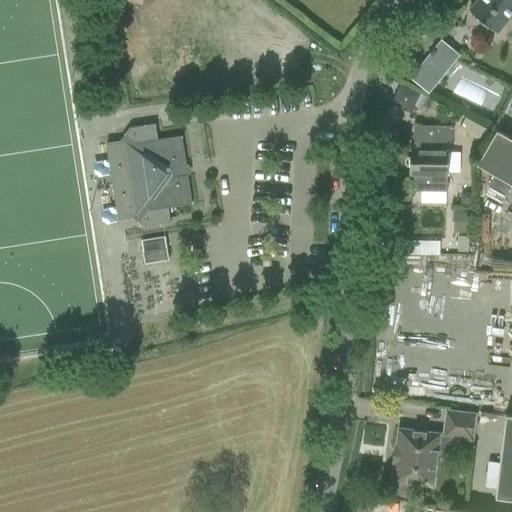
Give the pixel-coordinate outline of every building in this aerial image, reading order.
[(511,0),(477,0),(468,11),(484,24),(495,33),(500,27),(511,12),(511,0)] [(425,65),(413,79),(428,91),(440,76),(425,65)] [(104,99),(106,109),(116,108),(115,97),(104,99)] [(409,148),(408,175),(412,175),(412,191),(447,191),(447,176),(447,172),(447,152),(447,149),(446,149),(446,140),(451,140),(452,126),(413,125),(413,140),(419,140),(419,149),(409,148)] [(511,139),(509,138),(496,130),(476,165),(511,185),(511,139)] [(212,252),(193,135),(142,143),(161,260),(212,252)] [(460,192),(459,205),(471,205),(472,192),(460,192)] [(452,211),(452,235),(469,235),(469,211),(452,211)] [(457,238),(457,253),(467,253),(467,238),(457,238)] [(439,253),(439,240),(410,240),(409,252),(439,253)] [(443,435),(443,436),(452,438),(471,440),(474,415),(446,411),(443,435)] [(511,415),(504,415),(494,498),(511,499),(511,415)] [(394,463),(392,480),(432,485),(435,454),(450,456),(452,438),(443,436),(443,435),(438,434),(399,429),(396,447),(394,447),(392,463),(394,463)]
